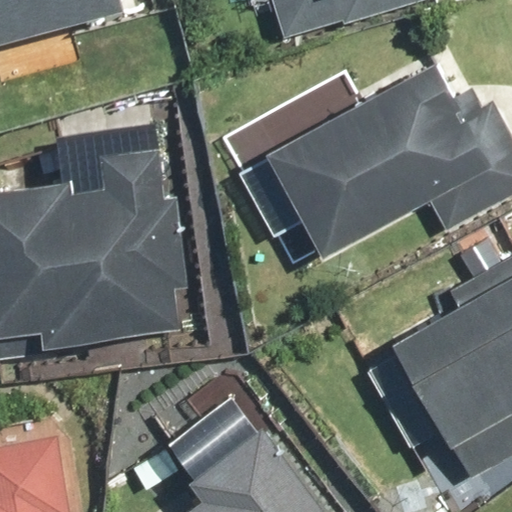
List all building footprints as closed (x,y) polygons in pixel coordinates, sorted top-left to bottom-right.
[(0,0),(0,32),(129,2),(128,0),(0,0)] [(274,0),(285,37),(413,0),(274,0)] [(444,57),(272,146),(327,251),(434,196),(451,230),(511,198),(511,122),(498,96),(486,103),(475,83),(461,90),(444,57)] [(70,176),(0,184),(0,333),(45,328),(47,340),(184,325),(179,285),(187,284),(177,196),(169,196),(164,148),(103,154),(106,183),(72,187),(70,176)] [(462,303),(398,338),(473,473),(511,451),(511,256),(454,288),(462,303)] [(206,493),(179,511),(329,511),(261,419),(190,471),(206,493)] [(0,511),(71,511),(72,511),(60,430),(0,438),(0,511)]
